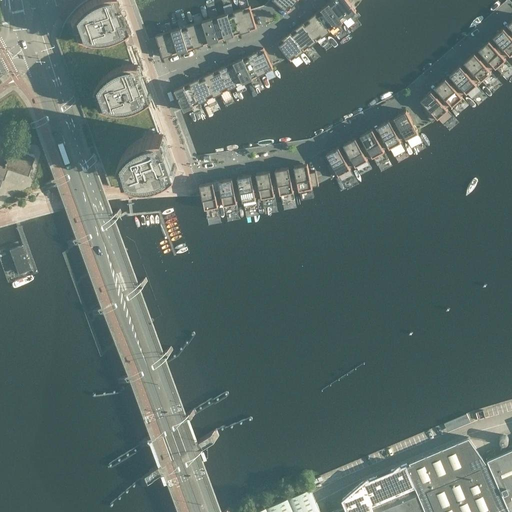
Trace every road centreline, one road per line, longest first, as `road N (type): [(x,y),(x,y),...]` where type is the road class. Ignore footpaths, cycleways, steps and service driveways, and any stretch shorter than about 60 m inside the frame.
road 1 (primary): [(210,511),(38,24)]
road 2 (primary): [(25,50),(195,511)]
road 3 (residential): [(184,165),(312,146),(407,93),(508,7)]
road 4 (residential): [(310,0),(276,28),(153,80)]
